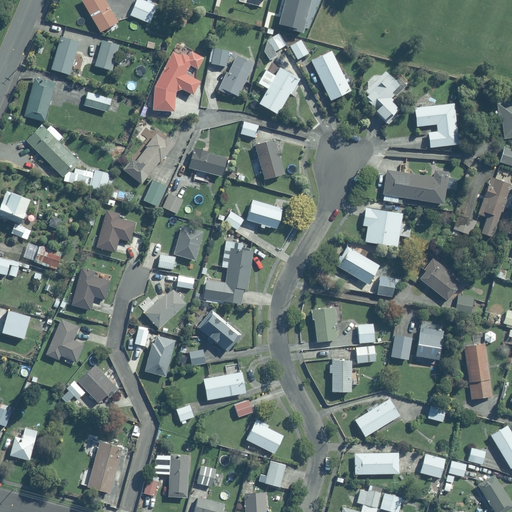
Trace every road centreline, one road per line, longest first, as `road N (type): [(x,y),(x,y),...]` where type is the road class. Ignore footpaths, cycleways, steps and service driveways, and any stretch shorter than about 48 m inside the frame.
road 1 (residential): [(341,156),(331,209),(275,299),(283,369),(318,438),(306,511)]
road 2 (residential): [(124,270),(111,338),(144,424),(118,511)]
